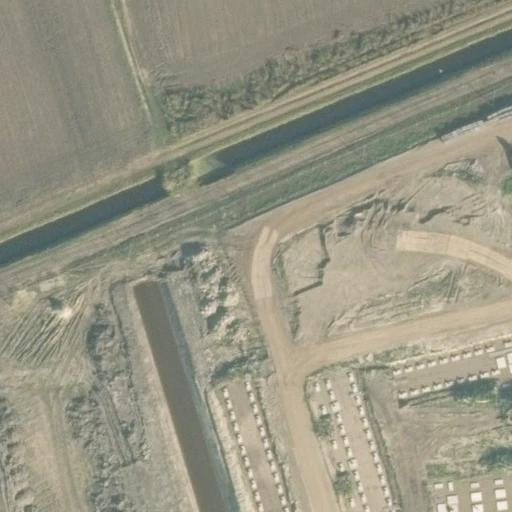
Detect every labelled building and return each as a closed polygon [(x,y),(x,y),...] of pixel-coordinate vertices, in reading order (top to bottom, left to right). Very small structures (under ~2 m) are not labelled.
[(501,350),(490,352),(495,377),(496,380),(507,378),(506,374),(511,373),(511,335),(499,338),(501,350)] [(471,336),(461,339),(463,347),(473,344),(471,336)] [(463,347),(426,357),(433,381),(480,367),(473,344),(463,347)] [(424,350),(413,353),(415,361),(426,357),(424,350)] [(415,361),(379,371),(386,395),(433,381),(426,357),(415,361)] [(351,376),(315,386),(323,410),(334,407),(344,441),(368,433),(351,376)] [(244,385),(220,392),(234,438),(258,431),(255,422),(244,385)] [(307,402),(319,398),(315,386),(303,390),(307,402)] [(263,419),(255,422),(258,431),(266,429),(263,419)] [(258,431),(234,438),(249,485),(272,478),(269,467),(258,431)] [(344,441),(333,444),(340,468),(352,465),(362,498),(386,491),(368,433),(344,441)] [(325,460),(337,456),(333,444),(321,448),(325,460)] [(510,455),(499,456),(500,467),(511,466),(510,455)] [(484,457),(474,458),(475,469),(485,468),(484,457)] [(461,460),(449,461),(450,472),(462,471),(461,460)] [(277,465),(269,467),(272,478),(280,476),(277,465)] [(282,511),(272,478),(249,485),(256,511),(282,511)] [(511,511),(511,483),(511,481),(487,484),(489,511),(511,511)] [(438,484),(426,485),(427,489),(428,511),(465,511),(463,486),(438,488),(438,484)] [(489,511),(487,484),(463,486),(465,511),(489,511)] [(362,498),(351,502),(353,511),(392,511),(386,491),(362,498)] [(340,511),(353,511),(350,502),(339,505),(340,511)]
